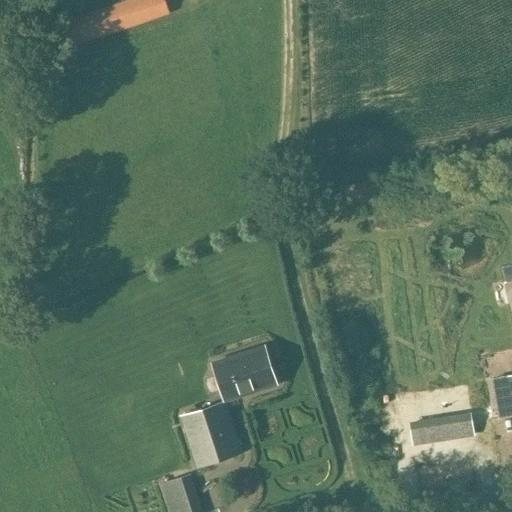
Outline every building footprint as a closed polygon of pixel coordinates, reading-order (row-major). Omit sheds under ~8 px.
[(164,0),(129,0),(60,24),(68,50),(170,15),(164,0)] [(396,316),(372,321),(380,361),(404,356),(396,316)] [(225,402),(182,416),(198,467),(242,453),(225,402),(277,385),(264,347),(212,364),(222,394),(225,402)] [(411,444),(442,439),(439,421),(408,426),(411,444)] [(201,511),(190,476),(161,485),(169,511),(201,511)]
